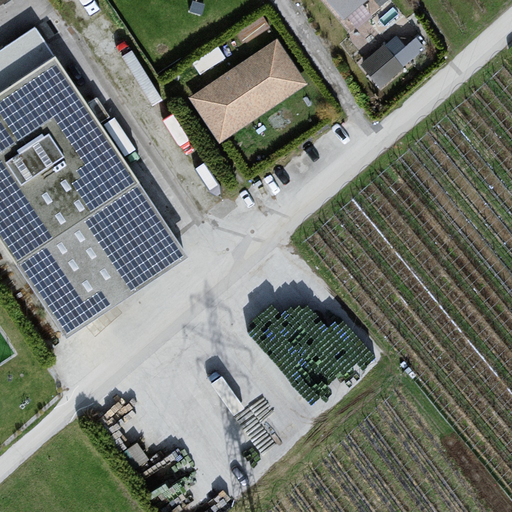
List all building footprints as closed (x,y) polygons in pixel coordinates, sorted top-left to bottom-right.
[(325,0),(347,25),(376,0),(325,0)] [(0,237),(63,333),(187,253),(39,28),(0,54),(0,237)] [(428,44),(418,31),(405,40),(398,31),(367,53),(384,76),(428,44)] [(187,96),(217,141),(306,82),(276,37),(187,96)] [(511,63),(510,61),(300,232),(369,316),(374,295),(385,308),(403,312),(407,295),(403,290),(420,294),(452,267),(447,263),(460,253),(465,229),(457,220),(477,203),(478,199),(497,203),(494,215),(506,218),(511,198),(511,63)] [(311,277),(246,322),(299,396),(284,407),(289,415),(369,359),(311,277)]
